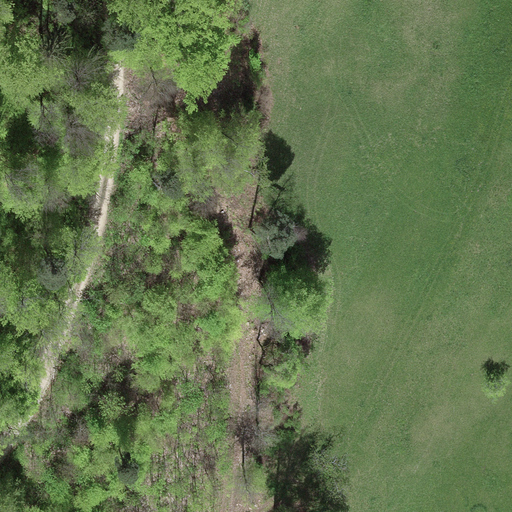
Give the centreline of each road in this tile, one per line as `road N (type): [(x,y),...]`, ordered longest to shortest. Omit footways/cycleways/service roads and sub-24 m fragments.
road 1 (track): [(228,511),(246,341),(219,238),(185,176),(167,62),(119,0)]
road 2 (track): [(109,0),(117,108),(92,248),(47,363),(0,449)]
